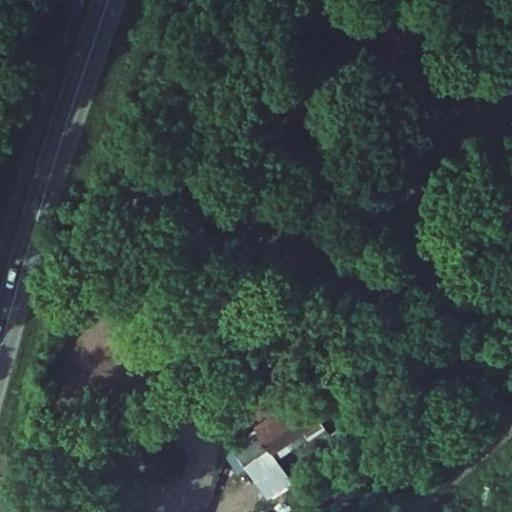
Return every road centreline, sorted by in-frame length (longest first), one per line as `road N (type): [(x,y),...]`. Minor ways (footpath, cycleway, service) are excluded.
road 1 (tertiary): [(108,0),(0,348)]
road 2 (track): [(511,420),(409,511)]
